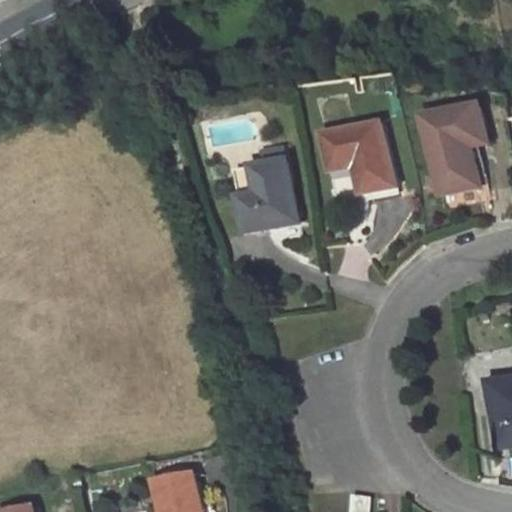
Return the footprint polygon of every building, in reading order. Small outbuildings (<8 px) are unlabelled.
[(487,109),(430,120),(444,195),(483,188),(475,148),(493,144),(487,109)] [(387,126),(328,137),(335,172),(358,168),(363,195),(399,188),(387,126)] [(288,150),(267,154),(269,166),(290,162),(288,150)] [(303,224),(291,162),(290,162),(269,166),(256,168),(261,197),(244,200),(250,234),(269,230),(303,224)] [(256,168),(239,172),(244,200),(261,197),(256,168)] [(303,224),(269,230),(275,242),(305,236),(303,224)] [(511,381),(494,383),(498,422),(511,420),(511,381)] [(511,420),(498,422),(502,448),(511,447),(511,420)] [(206,511),(198,473),(157,482),(163,511),(206,511)] [(372,511),(374,499),(356,497),(353,511),(372,511)]
